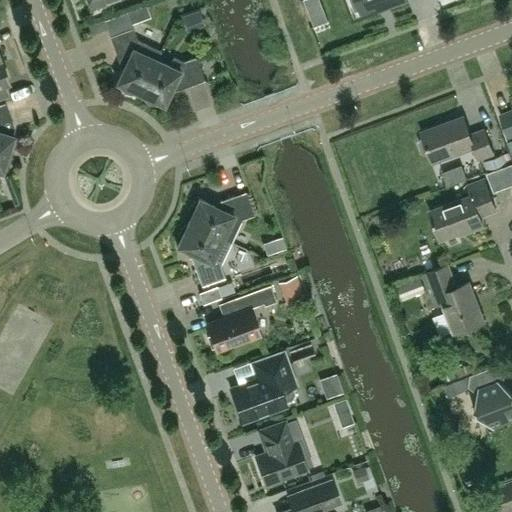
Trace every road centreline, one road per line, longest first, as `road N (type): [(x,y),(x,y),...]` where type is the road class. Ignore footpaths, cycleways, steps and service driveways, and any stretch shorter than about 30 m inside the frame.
road 1 (residential): [(141,170),(511,30)]
road 2 (tertiary): [(218,511),(114,225)]
road 3 (tertiary): [(82,140),(32,0)]
